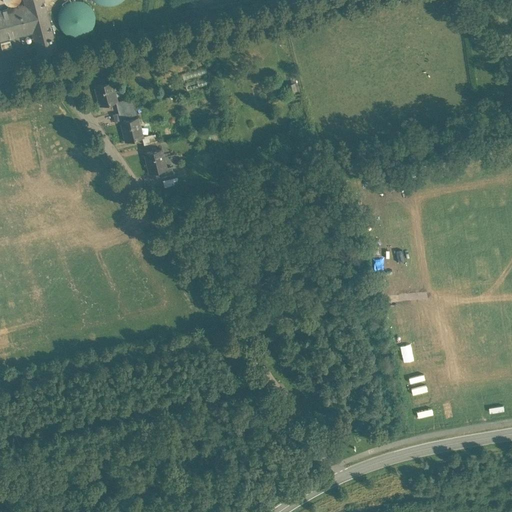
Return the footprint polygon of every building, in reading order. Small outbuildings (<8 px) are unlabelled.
[(56,50),(43,0),(24,0),(32,31),(38,55),(56,50)] [(69,0),(65,3),(61,7),(59,13),(58,19),(60,25),(63,30),(68,33),(73,36),(79,36),(85,34),(90,30),(93,25),(95,19),(95,13),(93,7),(88,3),(83,0),(69,0)] [(25,4),(0,10),(0,38),(32,31),(25,4)] [(209,67),(200,69),(202,80),(211,78),(209,67)] [(111,80),(95,85),(100,105),(117,101),(111,80)] [(128,101),(116,104),(118,111),(130,108),(128,101)] [(130,108),(118,111),(120,118),(131,115),(130,108)] [(137,116),(121,120),(126,141),(142,137),(142,136),(137,116)] [(152,133),(142,136),(142,137),(144,144),(157,140),(155,133),(152,133)] [(161,148),(144,152),(149,172),(160,170),(166,168),(166,167),(161,148)] [(171,166),(166,167),(166,168),(160,170),(162,176),(173,173),(171,166)] [(164,185),(178,181),(177,175),(162,179),(164,185)]
